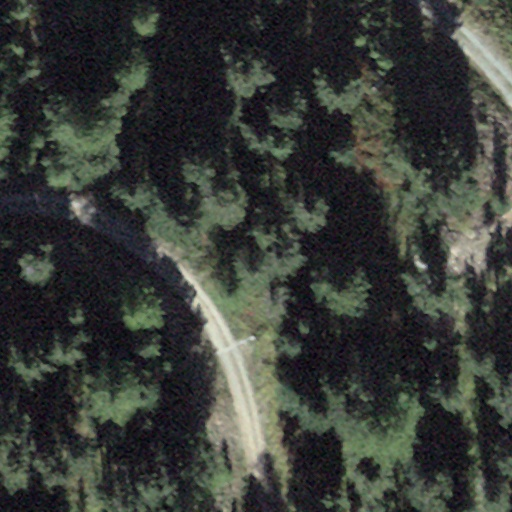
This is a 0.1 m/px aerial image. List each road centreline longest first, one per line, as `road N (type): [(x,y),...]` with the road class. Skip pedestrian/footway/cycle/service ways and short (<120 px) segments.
road 1 (track): [(271,511),(235,374),(180,278),(85,218),(43,209),(0,213)]
road 2 (track): [(420,0),(511,93)]
